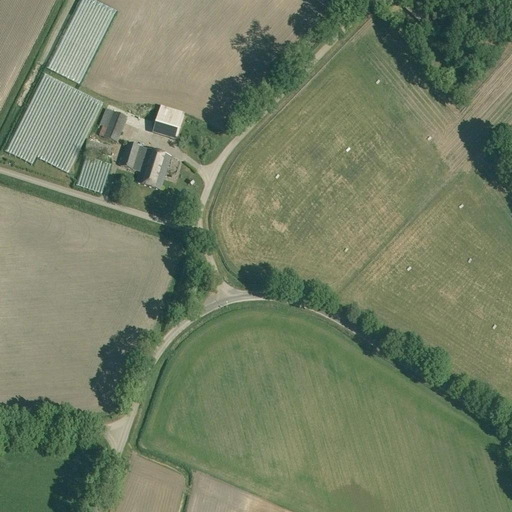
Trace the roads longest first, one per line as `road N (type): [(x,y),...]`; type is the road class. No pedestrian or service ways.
road 1 (unclassified): [(511,427),(318,307),(265,295),(224,300)]
road 2 (unclassified): [(199,227),(229,147),(372,0)]
road 3 (unclassified): [(0,169),(199,227)]
road 4 (unclassified): [(124,432),(166,339),(224,300)]
road 5 (unclassified): [(0,432),(124,432)]
